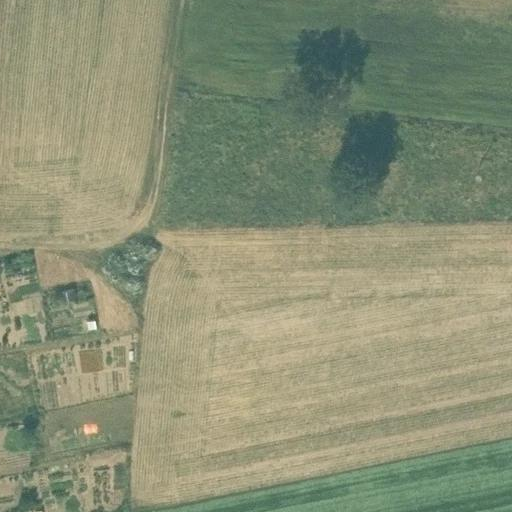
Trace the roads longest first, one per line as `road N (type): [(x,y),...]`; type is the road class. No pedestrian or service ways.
road 1 (track): [(148,275),(179,0)]
road 2 (track): [(0,250),(149,237)]
